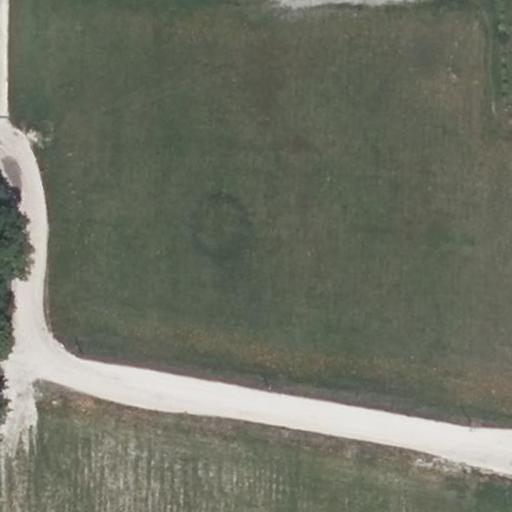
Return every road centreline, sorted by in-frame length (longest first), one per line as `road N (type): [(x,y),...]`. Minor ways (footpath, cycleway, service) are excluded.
road 1 (track): [(0,145),(19,165),(29,213),(21,315),(34,359)]
road 2 (track): [(6,511),(12,383),(34,359)]
road 3 (track): [(1,147),(3,0)]
